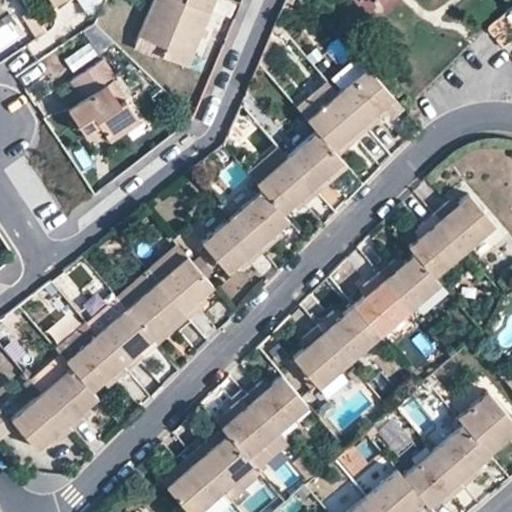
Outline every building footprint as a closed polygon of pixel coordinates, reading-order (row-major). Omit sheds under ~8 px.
[(162,55),(186,64),(212,0),(183,0),(183,1),(180,0),(153,0),(138,36),(165,47),(162,55)] [(333,85),(363,120),(376,108),(378,107),(373,101),(389,88),(364,59),(333,85)] [(68,110),(82,131),(97,121),(102,129),(108,138),(137,119),(100,61),(70,81),(83,100),(68,110)] [(303,111),(333,85),(323,73),(293,99),(303,111)] [(314,123),(328,140),(342,128),(347,134),(363,120),(333,85),(303,111),(314,123)] [(389,88),(373,101),(378,107),(376,108),(382,115),(399,100),(389,88)] [(97,121),(82,131),(87,139),(102,129),(97,121)] [(284,149),(314,183),(330,169),(325,162),(338,151),(333,145),(328,140),(314,123),(284,149)] [(342,128),(328,140),(333,145),(347,134),(342,128)] [(275,137),(244,164),(253,175),(284,149),(275,137)] [(259,182),(278,203),(293,190),(298,197),(314,183),(284,149),(253,175),(259,182)] [(343,157),(338,151),(325,162),(330,169),(343,157)] [(229,208),(259,243),(275,229),(269,222),(283,210),(278,203),(259,182),(229,208)] [(433,213),(462,247),(491,222),(484,212),(467,193),(454,205),(449,199),(433,213)] [(199,234),(223,262),(236,251),(242,257),(259,243),(229,208),(199,234)] [(413,251),(432,273),(462,247),(433,213),(416,227),(421,233),(408,245),(413,251)] [(154,277),(184,251),(174,240),(144,266),(154,277)] [(154,277),(184,312),(200,298),(194,291),(208,279),(184,251),(154,277)] [(379,272),(407,306),(413,301),(436,281),(438,280),(432,273),(413,251),(399,263),(395,258),(379,272)] [(123,303),(154,277),(144,266),(114,292),(123,303)] [(351,304),(376,332),(407,306),(379,272),(363,287),(367,291),(351,304)] [(123,303),(148,332),(162,319),(168,325),(184,312),(154,277),(123,303)] [(436,281),(413,301),(421,311),(444,291),(436,281)] [(83,318),(93,329),(123,303),(114,292),(83,318)] [(93,329),(123,364),(139,350),(133,344),(148,332),(123,303),(93,329)] [(317,326),(346,359),(359,348),(376,332),(351,304),(336,317),(333,313),(317,326)] [(292,356),(316,384),(346,359),(317,326),(301,340),(304,345),(292,356)] [(69,362),(88,384),(102,372),(107,378),(123,364),(93,329),(63,355),(69,362)] [(376,332),(359,348),(372,362),(388,347),(376,332)] [(57,348),(27,374),(39,387),(69,362),(63,355),(57,348)] [(39,387),(69,422),(84,409),(79,403),(93,390),(88,384),(69,362),(39,387)] [(246,395),(274,429),(305,402),(280,372),(266,387),(262,381),(246,395)] [(461,417),(485,446),(511,422),(511,416),(484,384),(454,410),(461,417)] [(8,414),(32,443),(47,430),(53,436),(69,422),(39,387),(8,414)] [(226,433),(245,454),(274,429),(246,395),(230,409),(234,414),(220,426),(226,433)] [(0,432),(12,425),(0,406),(0,432)] [(430,443),(459,478),(477,463),(471,457),(485,446),(461,417),(430,443)] [(274,429),(245,454),(250,461),(255,466),(285,440),(274,429)] [(191,453),(221,487),(223,484),(244,466),(250,461),(245,454),(226,433),(212,445),(207,439),(191,453)] [(459,478),(430,443),(400,469),(419,491),(425,497),(439,485),(444,491),(459,478)] [(170,490),(188,511),(191,511),(193,511),(216,491),(221,487),(191,453),(175,468),(179,473),(165,485),(170,490)] [(313,473),(297,455),(291,460),(306,478),(313,473)] [(364,490),(382,511),(407,511),(410,509),(405,503),(419,491),(400,469),(395,463),(364,490)] [(254,476),(244,466),(223,484),(232,495),(254,476)] [(382,511),(364,490),(337,511),(382,511)] [(212,511),(225,502),(216,491),(193,511),(212,511)]
